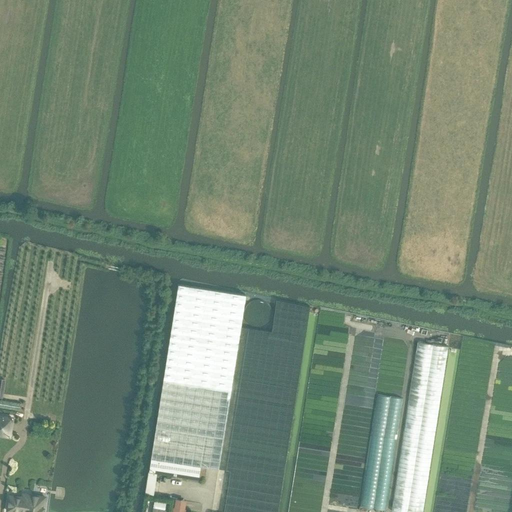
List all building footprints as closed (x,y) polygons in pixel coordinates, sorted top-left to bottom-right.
[(246,294),(178,284),(151,459),(200,466),(218,469),(246,294)] [(393,511),(399,511),(422,511),(449,347),(417,342),(393,511)] [(0,400),(0,408),(19,411),(20,403),(0,400)] [(0,434),(9,436),(12,418),(0,416),(0,434)] [(153,494),(155,484),(157,472),(198,479),(200,466),(151,459),(145,493),(153,494)] [(22,498),(9,496),(7,511),(14,511),(42,511),(45,497),(23,494),(22,498)] [(184,511),(186,500),(175,499),(173,511),(184,511)] [(154,500),(153,508),(165,510),(166,502),(154,500)]
